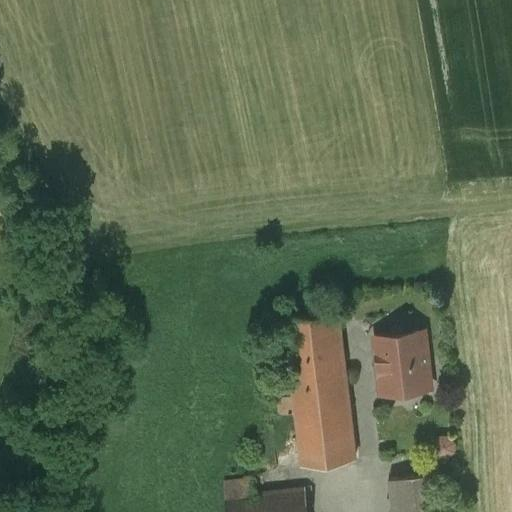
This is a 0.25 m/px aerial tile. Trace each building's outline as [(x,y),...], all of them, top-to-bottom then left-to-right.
[(338,308),(285,314),(294,393),(347,387),(338,308)] [(404,324),(394,326),(390,332),(374,334),(380,391),(399,389),(406,395),(413,394),(418,387),(430,386),(423,328),(410,330),(404,324)] [(294,393),(277,395),(279,412),(296,410),(302,462),(355,456),(347,387),(294,393)] [(455,451),(452,432),(431,435),(434,454),(455,451)] [(442,511),(438,471),(388,476),(392,511),(442,511)] [(307,511),(304,486),(253,491),(252,477),(224,480),(227,511),(307,511)]
